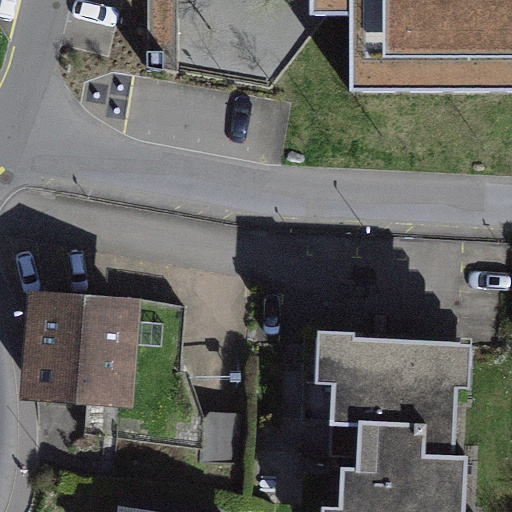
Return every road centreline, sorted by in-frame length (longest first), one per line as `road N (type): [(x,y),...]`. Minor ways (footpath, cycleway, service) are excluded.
road 1 (residential): [(511,203),(248,190),(9,137)]
road 2 (residential): [(9,137),(46,0)]
